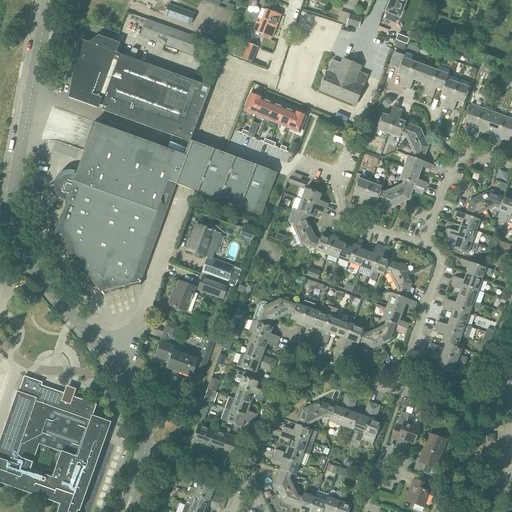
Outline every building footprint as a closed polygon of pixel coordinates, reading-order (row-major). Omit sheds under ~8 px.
[(390,0),(386,11),(399,17),(405,0),(390,0)] [(163,16),(190,25),(192,26),(197,14),(176,6),(175,7),(168,4),(163,16)] [(262,19),(258,18),(253,30),(272,38),(281,15),(266,9),(262,19)] [(350,15),(347,24),(359,28),(362,19),(350,15)] [(193,55),(199,39),(147,20),(141,36),(193,55)] [(398,34),(396,40),(406,44),(407,44),(409,39),(398,34)] [(190,142),(211,87),(135,59),(138,50),(132,48),(129,57),(116,53),(120,43),(98,35),(88,43),(83,40),(79,51),(77,51),(69,94),(103,107),(102,111),(189,142),(190,142)] [(396,40),(394,46),(404,50),(406,44),(396,40)] [(227,43),(224,52),(233,55),(236,47),(227,43)] [(248,44),(246,51),(243,59),(252,62),(258,47),(248,44)] [(236,47),(233,55),(243,59),(246,51),(236,47)] [(398,74),(404,76),(400,85),(405,87),(415,62),(404,58),(405,56),(404,56),(404,55),(397,52),(397,53),(396,53),(391,66),(399,69),(398,74)] [(344,59),(342,65),(333,61),(327,73),(320,90),(356,105),(363,88),(368,76),(359,72),(361,67),(355,64),(357,61),(351,58),(350,62),(344,59)] [(426,67),(415,62),(405,87),(410,89),(414,80),(420,82),(426,67)] [(428,96),(426,101),(431,103),(433,97),(436,88),(442,90),(447,79),(450,70),(439,66),(437,71),(428,96)] [(420,82),(426,85),(423,94),(428,96),(437,71),(426,67),(420,82)] [(440,95),(447,97),(443,107),(448,109),(458,84),(447,79),(442,90),(440,95)] [(469,88),(458,84),(448,109),(453,111),(457,101),(463,104),(469,88)] [(251,94),(244,110),(256,115),(262,99),(251,94)] [(262,99),(256,115),(266,119),(273,103),(262,99)] [(273,103),(266,119),(277,124),(284,108),(273,103)] [(463,125),(470,127),(467,136),(472,137),(482,108),(471,104),(463,125)] [(378,125),(377,129),(383,131),(382,134),(387,136),(388,133),(398,108),(393,107),(389,116),(383,114),(378,125)] [(284,108),(277,124),(288,128),(295,112),(284,108)] [(403,110),(398,108),(388,133),(400,138),(401,134),(405,123),(405,122),(399,120),(403,110)] [(494,113),(482,108),(472,137),(476,139),(479,131),(486,133),(494,113)] [(295,112),(288,128),(300,133),(306,117),(295,112)] [(486,133),(492,136),(489,144),(494,146),(505,117),(494,113),(486,133)] [(511,119),(505,117),(494,146),(499,148),(502,139),(509,142),(511,136),(511,133),(511,119)] [(95,122),(91,133),(77,171),(70,170),(65,171),(61,173),(58,175),(165,214),(176,183),(261,214),(276,174),(190,142),(189,142),(185,155),(95,122)] [(405,123),(401,134),(405,135),(409,145),(424,138),(420,129),(405,123)] [(409,145),(413,153),(411,157),(423,161),(428,147),(424,138),(409,145)] [(433,165),(423,161),(411,157),(408,156),(404,167),(420,173),(422,167),(431,170),(433,165)] [(399,179),(403,180),(414,184),(424,188),(426,183),(417,180),(420,173),(404,167),(399,179)] [(138,281),(141,281),(165,214),(58,175),(57,176),(55,180),(54,185),(55,190),(56,194),(60,198),(66,202),(54,235),(101,292),(103,291),(105,296),(140,286),(138,281)] [(291,177),(289,183),(304,188),(306,182),(291,177)] [(353,194),(359,197),(356,206),(361,208),(370,183),(359,179),(353,194)] [(403,180),(401,184),(392,189),(399,203),(409,199),(414,184),(403,180)] [(381,187),(370,183),(361,208),(366,210),(369,201),(376,203),(376,202),(380,191),(381,187)] [(321,194),(306,189),(302,200),(326,209),(328,204),(319,200),(321,194)] [(384,193),(380,191),(376,202),(390,207),(399,203),(392,189),(384,193)] [(488,192),(479,196),(486,210),(495,206),(499,208),(500,208),(504,197),(503,197),(497,195),(498,193),(491,190),(490,192),(488,192)] [(500,208),(499,208),(498,212),(509,216),(511,208),(511,191),(510,198),(504,196),(503,197),(504,197),(500,208)] [(471,200),(465,215),(476,219),(478,215),(486,210),(479,196),(471,200)] [(302,200),(297,198),(295,200),(292,208),(292,209),(298,211),(309,215),(313,217),(315,211),(325,214),(326,209),(302,200)] [(288,222),(294,224),(293,227),(297,235),(311,229),(307,220),(309,215),(298,211),(292,209),(288,222)] [(453,216),(462,220),(460,226),(476,231),(480,220),(476,219),(465,215),(455,211),(453,216)] [(197,226),(189,250),(204,255),(204,256),(208,257),(212,259),(217,244),(209,241),(213,231),(197,226)] [(458,232),(448,228),(446,233),(478,245),(482,233),(476,231),(460,226),(458,232)] [(242,228),(240,234),(243,235),(252,238),(254,232),(245,229),(242,228)] [(297,235),(301,244),(315,249),(316,250),(320,239),(319,239),(315,238),(311,229),(297,235)] [(444,238),(454,242),(452,248),(467,254),(469,249),(475,252),(478,245),(446,233),(444,238)] [(316,250),(315,249),(315,250),(327,255),(333,236),(328,234),(327,237),(321,235),(319,239),(320,239),(316,250)] [(338,238),(333,236),(327,255),(338,259),(343,243),(337,240),(338,238)] [(509,251),(511,245),(500,242),(498,247),(509,251)] [(350,245),(343,243),(338,259),(349,263),(356,245),(351,243),(350,245)] [(372,253),(366,251),(360,267),(371,271),(381,246),(376,244),(372,253)] [(361,246),(356,245),(349,263),(360,267),(366,251),(360,249),(361,246)] [(371,271),(372,271),(369,278),(376,280),(378,273),(383,275),(385,271),(384,270),(388,260),(389,260),(389,259),(382,257),(386,248),(381,246),(371,271)] [(204,274),(203,276),(228,285),(234,287),(240,269),(233,266),(212,259),(208,257),(202,273),(204,274)] [(459,264),(468,267),(466,273),(481,279),(483,274),(489,276),(491,270),(461,259),(459,264)] [(384,270),(385,271),(388,272),(393,281),(407,275),(403,265),(389,260),(388,260),(384,270)] [(309,267),(306,275),(306,276),(318,280),(321,272),(309,267)] [(463,280),(454,276),(452,281),(477,291),(481,279),(466,273),(463,280)] [(396,289),(395,294),(406,298),(411,283),(407,275),(393,281),(396,289)] [(203,276),(198,290),(223,299),(224,296),(229,298),(233,287),(228,285),(203,276)] [(174,295),(172,295),(168,305),(186,312),(195,287),(179,281),(174,295)] [(450,287),(460,290),(457,296),(473,302),(477,291),(452,281),(450,287)] [(362,295),(365,288),(355,284),(352,292),(362,295)] [(395,294),(391,293),(387,305),(403,311),(405,304),(415,307),(416,302),(406,298),(395,294)] [(502,293),(500,299),(506,301),(508,295),(502,293)] [(455,302),(446,299),(444,304),(469,313),(471,308),(479,311),(481,305),(473,302),(457,296),(455,302)] [(296,304),(281,299),(272,303),(279,318),(288,313),(292,315),(296,304)] [(290,319),(297,322),(296,324),(301,326),(309,302),(304,301),(303,306),(296,303),(296,304),(292,315),(290,319)] [(258,305),(253,320),(257,322),(258,322),(258,323),(268,326),(269,326),(270,322),(279,318),(272,303),(268,305),(267,303),(265,302),(263,302),(261,302),(259,303),(258,305)] [(315,304),(309,302),(301,326),(306,328),(307,325),(313,327),(319,311),(313,309),(315,304)] [(443,309),(452,312),(449,318),(465,324),(469,313),(444,304),(443,309)] [(386,308),(402,314),(402,312),(403,311),(387,305),(386,306),(386,308)] [(313,327),(318,330),(313,343),(319,346),(333,308),(328,306),(325,314),(319,311),(313,327)] [(338,310),(333,308),(319,346),(325,348),(330,334),(335,336),(341,320),(335,317),(338,310)] [(385,321),(396,325),(406,329),(408,323),(400,320),(402,314),(386,308),(381,320),(385,321)] [(224,317),(217,314),(214,323),(221,325),(224,317)] [(335,336),(341,338),(336,352),(341,354),(352,324),(353,324),(355,318),(349,316),(347,322),(341,320),(335,336)] [(436,326),(461,335),(461,336),(468,339),(472,327),(465,325),(465,324),(449,318),(447,325),(438,321),(436,326)] [(253,320),(252,320),(248,331),(278,342),(280,337),(270,334),(273,328),(269,326),(268,326),(258,323),(258,322),(257,322),(253,320)] [(385,321),(383,325),(375,329),(382,344),(391,340),(396,325),(385,321)] [(180,327),(167,323),(155,357),(169,362),(166,368),(172,370),(171,374),(184,379),(186,375),(192,377),(194,371),(203,374),(215,340),(207,337),(199,360),(174,351),(175,347),(168,344),(170,338),(175,340),(180,327)] [(364,328),(353,324),(352,324),(341,354),(347,356),(352,342),(358,344),(358,342),(362,332),(364,328)] [(226,336),(234,339),(237,340),(241,331),(237,330),(238,328),(231,325),(226,336)] [(446,343),(457,347),(461,335),(436,326),(434,332),(443,335),(441,341),(446,343)] [(362,332),(358,342),(373,348),(382,344),(375,329),(366,334),(362,332)] [(246,336),(251,339),(249,344),(264,350),(266,344),(276,347),(278,342),(248,331),(246,336)] [(444,349),(430,344),(428,349),(465,363),(467,358),(459,355),(461,348),(457,347),(446,343),(444,349)] [(249,344),(245,355),(245,356),(275,367),(277,361),(262,355),(264,350),(249,344)] [(437,366),(444,368),(443,372),(451,375),(455,365),(464,368),(465,363),(428,349),(426,355),(440,360),(437,366)] [(217,363),(223,366),(226,357),(220,354),(217,363)] [(241,354),(237,366),(240,367),(256,373),(258,367),(273,372),(275,367),(245,356),(245,355),(241,354)] [(236,381),(240,383),(238,387),(264,397),(265,392),(256,388),(258,382),(238,375),(236,376),(235,380),(236,381)] [(19,392),(17,391),(0,440),(0,482),(60,504),(57,511),(77,511),(78,510),(80,511),(111,422),(93,416),(97,405),(84,400),(86,396),(81,385),(73,382),(62,387),(61,392),(58,391),(57,393),(42,388),(43,383),(25,376),(19,392)] [(207,389),(213,391),(215,392),(220,381),(211,378),(207,389)] [(264,397),(238,387),(234,399),(250,405),(252,398),(262,402),(264,397)] [(207,389),(204,400),(209,402),(213,391),(207,389)] [(329,421),(330,421),(328,425),(329,427),(333,428),(335,427),(336,423),(341,425),(352,396),(347,394),(341,408),(335,406),(334,407),(335,407),(331,418),(330,417),(329,421)] [(341,425),(346,427),(344,431),(351,434),(352,429),(358,414),(352,411),(357,398),(352,396),(341,425)] [(234,399),(229,397),(225,408),(255,419),(257,414),(248,411),(250,405),(234,399)] [(334,407),(320,401),(311,405),(318,420),(327,416),(330,417),(331,418),(335,407),(334,407)] [(352,429),(358,431),(355,440),(360,441),(374,404),(369,402),(364,416),(358,414),(352,429)] [(360,441),(361,442),(361,440),(372,444),(380,422),(375,420),(380,406),(374,404),(360,441)] [(302,410),(297,425),(308,429),(309,424),(318,420),(311,405),(302,410)] [(225,408),(221,420),(242,427),(244,420),(254,424),(255,419),(225,408)] [(392,438),(408,444),(408,443),(413,444),(419,427),(406,423),(409,414),(401,411),(392,438)] [(231,458),(238,438),(200,424),(192,444),(231,458)] [(293,430),(284,427),(282,432),(313,443),(318,432),(308,429),(297,425),(296,424),(293,430)] [(287,447),(303,452),(303,453),(309,455),(313,443),(282,432),(280,437),(290,441),(287,447)] [(419,461),(425,463),(422,472),(436,477),(439,469),(435,468),(445,439),(429,434),(419,461)] [(276,449),(274,454),(299,464),(305,466),(309,455),(303,453),(303,452),(287,447),(285,453),(276,449)] [(281,469),(291,474),(295,475),(299,464),(274,454),(272,459),(281,463),(279,469),(280,470),(281,469)] [(281,469),(280,470),(275,485),(279,493),(294,486),(290,478),(291,474),(281,469)] [(407,495),(409,496),(408,501),(424,507),(429,494),(433,496),(436,488),(413,479),(407,495)] [(189,493),(194,495),(223,505),(226,499),(212,494),(214,489),(199,483),(196,489),(191,487),(189,493)] [(283,502),(298,507),(302,497),(302,496),(298,495),(294,486),(279,493),(283,502)] [(315,497),(309,511),(321,511),(326,501),(328,496),(328,494),(317,490),(315,497)] [(334,511),(342,492),(337,490),(334,498),(328,496),(326,501),(321,511),(334,511)] [(347,494),(342,492),(334,511),(348,511),(351,505),(344,502),(347,494)] [(297,508),(304,511),(303,511),(309,511),(315,497),(303,493),(302,496),(302,497),(298,507),(297,508)] [(221,511),(223,505),(194,495),(190,506),(206,511),(208,506),(221,511)]
